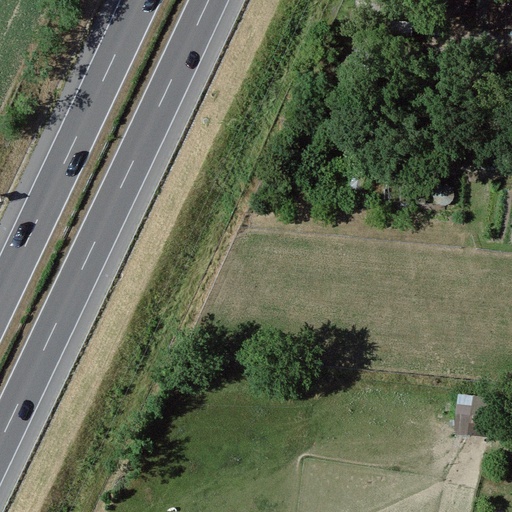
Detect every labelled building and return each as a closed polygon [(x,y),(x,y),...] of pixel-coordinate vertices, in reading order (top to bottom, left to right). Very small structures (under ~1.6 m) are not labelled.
[(470,0),(425,0),(425,3),(469,11),(470,0)] [(511,0),(496,0),(494,0),(494,31),(511,31),(511,0)] [(378,49),(356,48),(355,61),(342,60),(341,82),(376,84),(378,49)] [(493,399),(459,395),(454,433),(489,438),(493,399)] [(511,465),(503,464),(500,483),(511,484),(511,465)]
